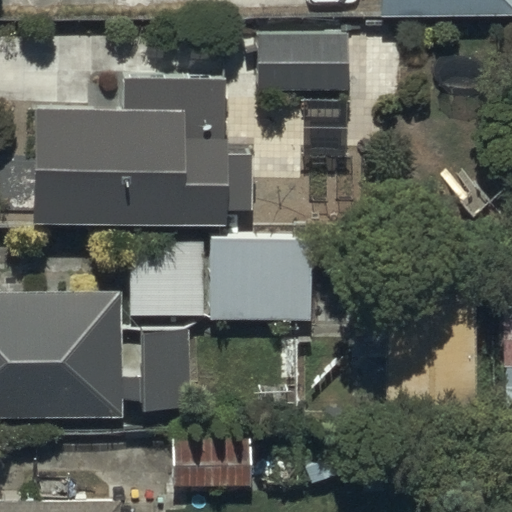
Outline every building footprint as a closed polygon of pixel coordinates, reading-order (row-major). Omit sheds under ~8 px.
[(511,0),(375,0),(375,13),(511,12),(511,0)] [(345,40),(255,40),(255,86),(345,86),(345,40)] [(108,71),(108,103),(25,104),(26,220),(220,219),(220,204),(248,204),(247,145),(223,145),(223,71),(108,71)] [(205,233),(205,240),(124,241),(125,311),(206,309),(206,315),(307,313),(305,231),(205,233)] [(356,354),(382,355),(380,402),(466,405),(470,260),(385,259),(383,299),(358,298),(356,354)] [(0,413),(116,414),(116,397),(136,397),(135,406),(186,406),(186,326),(139,325),(139,371),(114,371),(114,284),(0,283),(0,413)] [(511,308),(497,308),(497,360),(511,359),(511,308)] [(166,434),(168,481),(246,480),(245,433),(166,434)] [(115,511),(115,495),(0,496),(0,511),(115,511)]
